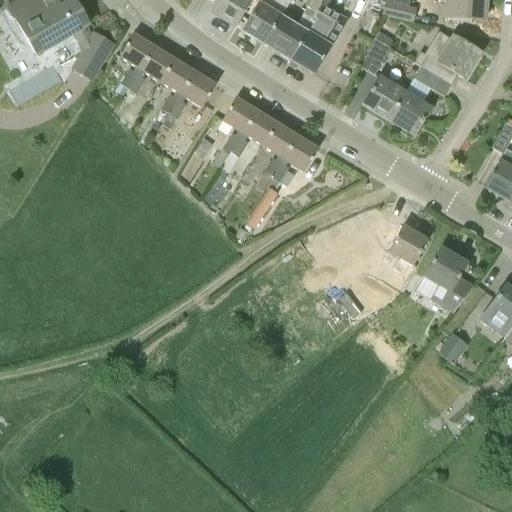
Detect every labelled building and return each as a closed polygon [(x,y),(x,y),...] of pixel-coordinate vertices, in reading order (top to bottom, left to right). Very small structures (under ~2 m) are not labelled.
[(54,0),(45,0),(42,2),(40,0),(20,0),(18,1),(9,8),(35,59),(62,42),(73,36),(82,51),(70,71),(92,85),(114,46),(93,33),(92,35),(88,27),(73,0),(59,8),(54,0)] [(219,0),(211,14),(235,28),(252,0),(219,0)] [(281,16),(282,16),(291,1),(289,0),(277,0),(271,10),(260,3),(242,33),(262,45),(281,16)] [(320,4),(321,0),(308,0),(304,8),(315,14),(320,4)] [(321,0),(320,4),(327,8),(330,0),(321,0)] [(417,10),(412,9),(414,0),(391,0),(391,3),(385,2),(381,16),(413,23),(417,10)] [(443,0),(442,19),(483,22),(485,0),(443,0)] [(320,4),(315,14),(313,20),(315,22),(308,32),(290,62),(312,77),(338,35),(334,33),(343,17),(327,8),(320,4)] [(308,32),(282,16),(281,16),(262,45),(290,62),(308,32)] [(373,40),(388,49),(392,42),(390,41),(395,31),(382,23),(373,40)] [(480,55),(450,37),(449,39),(438,32),(424,55),(420,53),(414,64),(420,68),(451,87),(457,77),(464,81),(480,55)] [(18,34),(5,38),(11,54),(23,50),(18,34)] [(127,90),(153,49),(133,36),(122,53),(119,59),(135,69),(132,73),(128,71),(120,85),(127,90)] [(390,50),(388,49),(373,40),(361,69),(375,78),(390,50)] [(159,85),(174,62),(153,49),(127,90),(135,95),(144,81),(142,79),(144,75),(159,85)] [(168,117),(194,74),(174,62),(159,85),(175,95),(172,100),(169,97),(160,112),(168,117)] [(444,98),(451,87),(420,68),(413,80),(444,98)] [(200,111),(215,87),(194,74),(168,117),(161,127),(169,132),(185,107),(182,105),(184,101),(200,111)] [(387,122),(404,94),(379,79),(362,106),(387,122)] [(114,92),(123,98),(127,90),(120,85),(119,84),(114,92)] [(404,94),(387,122),(413,137),(430,110),(404,94)] [(220,169),(256,113),(235,100),(221,123),(237,133),(234,137),(231,135),(213,165),(220,169)] [(262,149),(276,125),(256,113),(220,169),(217,175),(225,180),(247,145),(245,143),(247,139),(262,149)] [(502,156),(511,139),(511,127),(505,124),(491,149),(502,156)] [(271,180),(297,138),(276,125),(262,149),(277,158),(274,163),(271,161),(262,174),(271,180)] [(303,174),(317,151),(297,138),(271,180),(278,185),(287,170),(284,168),(287,164),(303,174)] [(212,146),(208,143),(203,140),(195,153),(204,159),(212,146)] [(509,203),(511,197),(511,154),(506,151),(502,156),(485,191),(509,203)] [(262,174),(254,188),(262,193),(265,188),(271,180),(262,174)] [(252,208),(243,225),(253,231),(274,195),(264,190),(252,208)] [(391,274),(404,281),(427,242),(402,227),(387,253),(376,246),(363,269),(375,276),(379,267),(391,274)] [(245,234),(239,230),(234,238),(240,242),(245,234)] [(429,301),(453,314),(473,288),(459,280),(467,265),(439,248),(422,278),(437,287),(429,301)] [(339,259),(321,271),(355,320),(374,307),(339,259)] [(505,339),(511,329),(511,292),(505,288),(480,321),(504,340),(503,341),(504,342),(506,340),(505,339)] [(468,347),(452,335),(438,355),(453,366),(468,347)]
